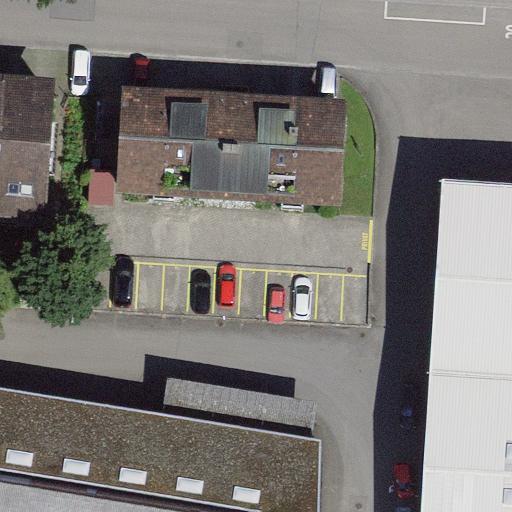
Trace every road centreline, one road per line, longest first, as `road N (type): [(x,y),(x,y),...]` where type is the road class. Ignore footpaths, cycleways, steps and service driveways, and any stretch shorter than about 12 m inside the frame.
road 1 (residential): [(0,12),(511,49)]
road 2 (unknown): [(0,327),(406,360)]
road 3 (unknown): [(406,360),(432,43)]
road 4 (unknown): [(404,511),(406,360)]
